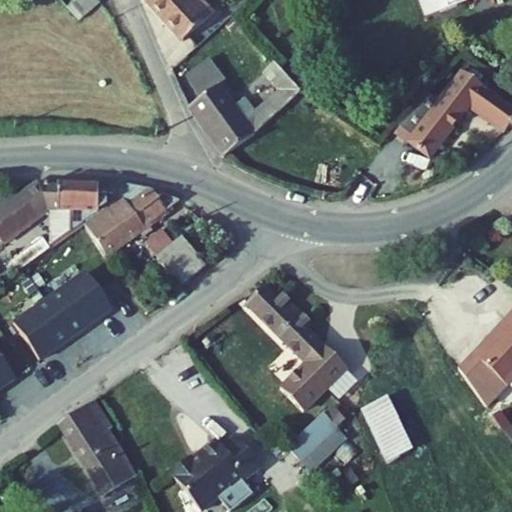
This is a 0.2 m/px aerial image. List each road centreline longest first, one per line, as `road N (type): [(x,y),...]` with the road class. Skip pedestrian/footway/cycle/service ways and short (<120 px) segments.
road 1 (unclassified): [(289,219),(247,266),(0,450)]
road 2 (tertiary): [(289,219),(142,164),(0,160)]
road 3 (tertiary): [(511,161),(451,205),(406,222),(340,228),(289,219)]
road 4 (unknown): [(143,11),(189,177)]
